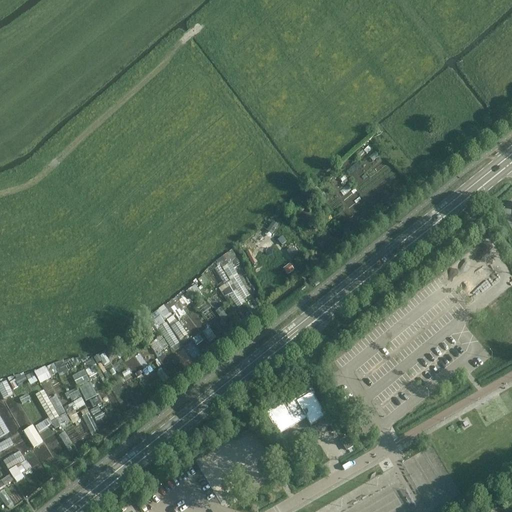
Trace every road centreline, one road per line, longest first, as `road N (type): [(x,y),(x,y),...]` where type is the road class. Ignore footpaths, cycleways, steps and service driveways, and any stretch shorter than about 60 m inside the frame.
road 1 (secondary): [(68,511),(511,159)]
road 2 (track): [(230,0),(41,175),(0,190)]
road 3 (unclassified): [(279,511),(389,447)]
